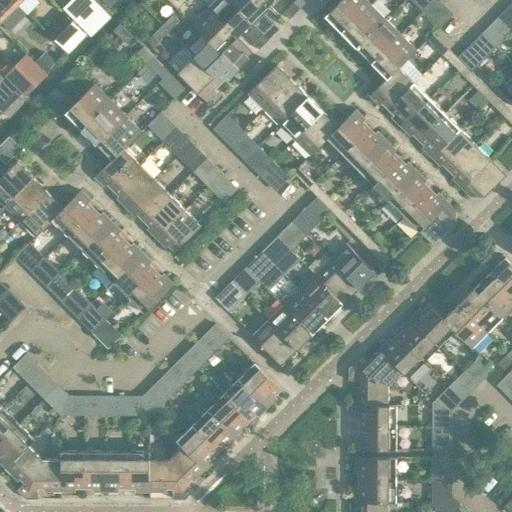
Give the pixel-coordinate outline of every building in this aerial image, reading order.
[(0,0),(0,22),(18,4),(13,0),(0,0)] [(110,17),(108,14),(94,0),(71,0),(63,8),(84,29),(88,34),(90,36),(110,17)] [(252,22),(230,0),(216,0),(208,8),(237,37),(242,33),(253,44),(263,33),(252,22)] [(260,0),(230,0),(252,22),(267,7),(260,0)] [(300,9),(309,0),(297,0),(294,3),(300,9)] [(341,0),(325,16),(341,32),(370,4),(365,0),(341,0)] [(423,12),(434,0),(424,0),(418,6),(423,12)] [(444,4),(439,0),(434,0),(423,12),(429,18),(444,4)] [(290,19),(300,9),(294,3),(284,13),(290,19)] [(341,32),(356,48),(385,19),(370,4),(341,32)] [(192,24),(209,41),(221,53),(222,52),(232,63),(241,54),(231,43),(237,37),(208,8),(192,24)] [(47,31),(61,45),(78,28),(64,14),(47,31)] [(162,25),(169,31),(179,20),(173,14),(162,25)] [(356,48),(371,63),(400,34),(385,19),(356,48)] [(269,40),(279,29),(273,23),(263,33),(269,40)] [(159,41),(169,31),(162,25),(152,35),(159,41)] [(483,33),(497,48),(503,42),(488,28),(483,33)] [(259,50),(269,40),(263,33),(253,44),(259,50)] [(497,48),(483,33),(477,39),(491,54),(497,48)] [(416,50),(400,34),(371,63),(386,78),(387,79),(398,67),(399,67),(416,50)] [(444,44),(434,34),(427,40),(438,51),(444,44)] [(232,63),(222,52),(221,53),(209,41),(194,56),(221,84),(227,77),(229,79),(238,70),(232,63)] [(137,53),(148,63),(154,57),(144,47),(137,53)] [(45,51),(36,61),(47,72),(56,62),(45,51)] [(5,75),(7,77),(22,92),(26,96),(48,73),(27,52),(14,65),(10,60),(1,69),(6,74),(5,75)] [(243,65),(249,59),(242,53),(241,54),(232,63),(238,70),(243,65)] [(448,61),(457,70),(464,64),(454,54),(448,61)] [(215,89),(221,84),(194,56),(178,72),(207,101),(217,91),(215,89)] [(148,63),(163,78),(169,72),(154,57),(148,63)] [(264,109),(292,80),(277,64),(248,93),(264,109)] [(475,75),(464,64),(457,70),(469,82),(475,75)] [(388,109),(414,82),(399,67),(398,67),(387,79),(386,78),(369,95),(379,105),(382,103),(388,109)] [(184,87),(169,72),(163,78),(178,94),(184,87)] [(24,103),(18,97),(22,92),(7,77),(4,81),(0,84),(0,108),(3,111),(7,115),(10,118),(24,103)] [(308,96),(292,80),(264,109),(279,125),(308,96)] [(400,126),(429,98),(414,82),(388,109),(393,114),(391,117),(400,126)] [(81,129),(110,100),(94,84),(65,112),(81,129)] [(488,101),(494,95),(485,85),(479,92),(488,101)] [(494,95),(488,101),(499,113),(505,106),(494,95)] [(323,111),(308,96),(279,125),(294,140),(323,111)] [(418,139),(445,113),(429,98),(400,126),(410,136),(412,133),(418,139)] [(125,115),(110,100),(81,129),(96,144),(125,115)] [(370,127),(364,121),(365,119),(355,109),(338,126),(339,127),(327,138),(327,139),(342,154),(370,127)] [(147,125),(152,131),(167,117),(161,111),(147,125)] [(310,156),(327,139),(327,138),(339,127),(338,126),(323,111),(294,140),(310,156)] [(431,157),(460,128),(445,113),(418,139),(424,145),(421,147),(431,157)] [(124,148),(141,131),(125,115),(96,144),(112,159),(112,160),(124,148)] [(229,144),(243,129),(238,124),(224,138),(229,144)] [(386,140),(377,131),(375,133),(370,127),(342,154),(357,169),(386,140)] [(449,170),(475,143),(460,128),(431,157),(440,166),(443,164),(449,170)] [(249,135),(243,129),(229,144),(235,150),(249,135)] [(171,150),(177,156),(192,142),(185,135),(171,150)] [(400,157),(394,151),(396,150),(386,140),(357,169),(373,185),(400,157)] [(183,162),(197,147),(192,142),(177,156),(183,162)] [(485,197),(506,175),(475,143),(449,170),(455,176),(452,178),(470,196),(485,197)] [(139,164),(124,148),(112,160),(112,159),(94,176),(105,186),(107,184),(113,190),(139,164)] [(260,174),(274,160),(268,155),(254,169),(260,174)] [(417,171),(407,162),(406,163),(400,157),(373,185),(388,200),(417,171)] [(0,201),(4,205),(33,176),(17,160),(0,177),(0,201)] [(280,166),(274,160),(260,174),(265,180),(280,166)] [(116,198),(126,207),(155,179),(139,164),(113,190),(119,196),(116,198)] [(216,166),(202,181),(208,187),(222,172),(216,166)] [(308,187),(314,181),(302,168),(296,175),(308,187)] [(431,188),(425,182),(426,181),(417,171),(388,200),(403,215),(431,188)] [(228,178),(222,172),(208,187),(213,192),(228,178)] [(48,192),(33,176),(4,205),(19,221),(48,192)] [(137,214),(143,220),(170,194),(155,179),(126,207),(135,217),(137,214)] [(419,231),(448,202),(432,186),(431,188),(403,215),(419,231)] [(316,195),(324,203),(330,197),(322,189),(316,195)] [(95,208),(89,202),(90,200),(80,190),(63,207),(64,207),(52,219),(52,220),(67,235),(95,208)] [(63,207),(48,192),(19,221),(36,237),(52,220),(52,219),(64,207),(63,207)] [(156,238),(185,209),(170,194),(143,220),(149,226),(147,229),(156,238)] [(343,210),(330,197),(324,203),(337,216),(343,210)] [(448,202),(419,231),(434,247),(456,225),(456,211),(448,202)] [(112,222),(102,212),(101,214),(95,208),(67,235),(83,250),(112,222)] [(175,252),(201,225),(185,209),(156,238),(166,247),(168,245),(175,252)] [(292,221),(306,235),(312,229),(298,215),(292,221)] [(346,226),(354,234),(360,228),(353,220),(346,226)] [(300,241),(306,235),(292,221),(286,227),(300,241)] [(125,238),(119,232),(121,231),(112,222),(83,250),(98,266),(125,238)] [(373,241),(360,228),(354,234),(367,247),(373,241)] [(142,252),(133,243),(131,244),(125,238),(98,266),(113,281),(142,252)] [(30,242),(16,256),(22,262),(36,248),(30,242)] [(330,259),(359,288),(375,272),(346,243),(330,259)] [(261,251),(275,265),(281,259),(267,245),(261,251)] [(269,271),(275,265),(261,251),(255,257),(269,271)] [(391,259),(383,251),(377,257),(384,265),(391,259)] [(156,269),(150,263),(151,262),(142,252),(113,281),(128,296),(156,269)] [(489,273),(511,295),(511,263),(505,257),(489,273)] [(330,259),(315,274),(343,303),(359,288),(330,259)] [(46,287),(60,272),(55,267),(40,281),(46,287)] [(173,284),(163,273),(161,275),(156,269),(128,296),(144,312),(173,284)] [(60,272),(46,287),(52,292),(66,278),(60,272)] [(511,295),(489,273),(474,288),(502,317),(511,307),(511,295)] [(315,274),(299,289),(328,318),(343,303),(315,274)] [(231,282),(245,296),(251,290),(236,276),(231,282)] [(239,302),(245,296),(231,282),(225,288),(239,302)] [(474,288),(458,303),(487,332),(502,317),(474,288)] [(299,289),(284,305),(313,334),(328,318),(299,289)] [(77,317),(91,303),(85,297),(71,311),(77,317)] [(20,300),(6,314),(12,320),(26,306),(20,300)] [(97,309),(91,303),(77,317),(82,323),(97,309)] [(443,318),(428,303),(422,309),(420,307),(410,317),(439,346),(454,331),(455,330),(443,318)] [(458,303),(443,318),(455,330),(454,331),(471,348),(487,332),(458,303)] [(284,305),(269,320),(297,349),(313,334),(284,305)] [(424,361),(439,346),(410,317),(401,326),(403,328),(397,334),(424,361)] [(297,349),(269,320),(253,336),(281,365),(297,349)] [(102,343),(104,345),(107,348),(121,333),(116,329),(102,343)] [(199,339),(213,353),(219,347),(205,333),(199,339)] [(402,371),(407,377),(424,361),(397,334),(391,340),(389,338),(379,348),(402,371)] [(207,359),(213,353),(199,339),(193,345),(207,359)] [(388,385),(402,371),(379,348),(367,360),(369,362),(364,367),(357,360),(348,368),(388,385)] [(511,361),(511,356),(508,353),(497,363),(504,370),(511,361)] [(473,362),(487,376),(493,370),(479,356),(473,362)] [(277,397),(275,396),(281,389),(254,362),(238,378),(267,407),(277,397)] [(22,377),(28,383),(42,369),(37,363),(22,377)] [(168,370),(183,384),(189,378),(175,364),(168,370)] [(388,404),(388,385),(348,368),(348,380),(359,380),(359,386),(356,386),(355,404),(388,404)] [(42,369),(28,383),(34,389),(48,375),(42,369)] [(177,390),(183,384),(168,370),(163,375),(177,390)] [(478,385),(464,371),(458,376),(472,391),(478,385)] [(256,414),(258,416),(267,407),(238,378),(223,394),(250,421),(256,414)] [(52,406),(60,415),(68,395),(66,392),(52,406)] [(142,395),(151,415),(159,407),(145,393),(142,395)] [(246,428),(244,426),(250,421),(223,394),(208,409),(236,437),(246,428)] [(454,408),(440,394),(431,403),(451,412),(454,408)] [(68,395),(60,415),(72,415),(72,395),(68,395)] [(105,415),(105,395),(97,395),(97,415),(105,415)] [(105,395),(105,415),(113,415),(114,395),(105,395)] [(138,415),(151,415),(142,395),(138,395),(138,415)] [(451,412),(431,403),(431,414),(451,414),(451,412)] [(358,418),(358,426),(396,426),(396,404),(388,404),(355,404),(355,418),(358,418)] [(0,441),(18,423),(3,408),(0,411),(0,441)] [(226,445),(228,446),(236,437),(208,409),(192,424),(219,451),(226,445)] [(29,445),(34,439),(18,423),(0,441),(0,462),(5,468),(28,444),(29,445)] [(214,457),(219,451),(192,424),(176,440),(182,446),(182,445),(206,468),(215,458),(214,457)] [(355,449),(396,449),(396,426),(358,426),(358,435),(355,434),(355,449)] [(431,440),(431,449),(451,449),(451,440),(431,440)] [(25,498),(42,458),(29,445),(28,444),(5,468),(18,481),(20,478),(24,482),(17,490),(25,498)] [(193,481),(205,468),(206,468),(182,445),(182,446),(169,459),(185,499),(194,490),(187,483),(191,479),(193,481)] [(83,488),(84,451),(61,450),(61,458),(62,458),(61,491),(76,491),(76,488),(83,488)] [(105,491),(105,451),(84,451),(83,488),(93,488),(93,491),(105,491)] [(119,488),(127,488),(127,451),(105,451),(105,491),(119,491),(119,488)] [(149,459),(149,451),(127,451),(127,488),(136,488),(136,491),(149,491),(149,459)] [(358,470),(358,479),(396,479),(396,457),(355,457),(355,470),(358,470)] [(62,458),(61,458),(42,458),(25,498),(37,498),(37,489),(44,489),(44,491),(61,491),(62,458)] [(185,499),(169,459),(149,459),(149,491),(167,492),(167,488),(173,488),(173,499),(185,499)] [(388,501),(396,502),(396,479),(358,479),(358,487),(355,487),(355,501),(388,501)] [(452,492),(432,492),(432,504),(452,496),(452,492)] [(452,496),(432,504),(439,511),(440,511),(454,498),(452,496)] [(387,511),(388,501),(355,501),(355,511),(387,511)]
